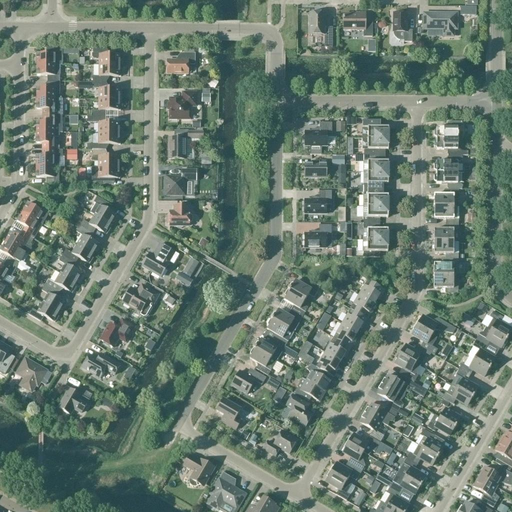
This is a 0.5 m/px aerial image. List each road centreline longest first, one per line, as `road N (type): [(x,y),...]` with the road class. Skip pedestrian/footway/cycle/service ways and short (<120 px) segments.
road 1 (residential): [(0,324),(64,362),(146,224),(150,28)]
road 2 (residential): [(297,496),(418,299),(420,103)]
road 3 (residential): [(176,425),(274,260),(276,101)]
road 4 (residential): [(0,219),(19,187),(19,65)]
road 5 (residential): [(511,299),(494,268),(497,150)]
road 6 (residential): [(437,511),(511,385)]
road 7 (residential): [(276,101),(420,103)]
road 8 (residential): [(176,425),(297,496)]
